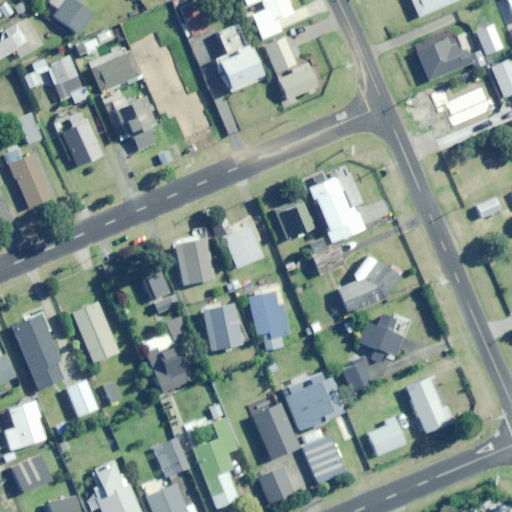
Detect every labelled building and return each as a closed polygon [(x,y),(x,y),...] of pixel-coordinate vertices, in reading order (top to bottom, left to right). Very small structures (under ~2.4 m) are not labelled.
[(65,0),(54,16),(80,33),(93,14),(73,0),(65,0)] [(276,19),(292,13),(286,0),(243,0),(246,6),(260,0),(264,9),(251,15),(261,40),(281,31),(276,19)] [(456,0),(411,0),(419,16),(456,0)] [(190,36),(207,30),(197,2),(180,9),(190,36)] [(249,48),(247,48),(234,19),(215,27),(228,56),(216,61),(228,89),(260,75),(249,48)] [(0,56),(26,41),(16,24),(0,33),(0,56)] [(483,52),(500,46),(493,26),(476,32),(483,52)] [(124,61),(134,57),(121,27),(111,32),(124,61)] [(98,60),(113,52),(104,33),(83,43),(94,67),(100,64),(98,60)] [(466,50),(459,53),(451,34),(417,48),(430,80),(471,63),(466,50)] [(271,73),(295,64),(285,37),(261,46),(271,73)] [(74,102),(85,97),(68,55),(48,63),(62,97),(70,94),(74,102)] [(43,57),(29,63),(33,73),(24,77),(29,88),(40,83),(36,74),(47,69),(43,57)] [(82,74),(89,70),(84,58),(76,62),(82,74)] [(503,97),(511,93),(511,64),(510,59),(491,67),(503,97)] [(286,102),(318,88),(306,63),(290,70),(291,73),(276,79),(286,102)] [(461,127),(498,112),(488,87),(436,109),(445,131),(460,125),(461,127)] [(126,137),(132,134),(139,150),(155,143),(148,127),(156,124),(149,109),(154,107),(149,95),(114,110),(126,137)] [(78,166),(103,155),(84,113),(71,119),(74,125),(62,131),(78,166)] [(28,143),(41,137),(31,114),(18,120),(28,143)] [(29,207),(53,197),(34,153),(10,163),(29,207)] [(354,205),(348,208),(335,177),(306,189),(329,244),(364,229),(354,205)] [(287,239),(312,228),(300,198),(275,209),(287,239)] [(236,268),(263,257),(250,226),(223,237),(236,268)] [(184,285),(213,278),(205,238),(175,244),(184,285)] [(320,275),(344,265),(336,246),(312,255),(320,275)] [(367,254),(351,273),(354,281),(337,289),(348,311),(384,299),(400,276),(367,254)] [(160,312),(175,306),(163,276),(148,282),(160,312)] [(281,335),(290,334),(281,290),(249,296),(257,335),(262,334),(266,350),(283,347),(281,335)] [(93,363),(118,352),(97,302),(72,312),(93,363)] [(211,351),(242,344),(234,304),(203,311),(211,351)] [(57,362),(61,360),(42,315),(13,326),(39,389),(64,378),(57,362)] [(393,333),(398,322),(382,315),(377,327),(366,322),(357,342),(376,350),(371,361),(379,364),(384,352),(394,356),(403,337),(393,333)] [(173,340),(189,334),(182,316),(166,322),(173,340)] [(162,393),(188,382),(167,332),(141,343),(162,393)] [(0,383),(15,377),(4,354),(0,355),(0,383)] [(366,371),(369,369),(364,360),(344,371),(354,391),(371,381),(366,371)] [(278,392),(295,432),(310,425),(312,428),(325,422),(324,419),(343,411),(326,371),(278,392)] [(444,405),(440,407),(428,379),(405,388),(424,433),(451,422),(444,405)] [(77,417),(97,409),(86,380),(66,388),(77,417)] [(112,403),(121,400),(115,383),(106,386),(112,403)] [(270,459),(297,448),(276,394),(249,405),(270,459)] [(11,450),(45,439),(33,401),(8,410),(14,427),(4,430),(11,450)] [(227,452),(236,449),(225,418),(207,424),(213,440),(195,446),(217,507),(237,500),(227,471),(232,469),(227,452)] [(348,442),(356,438),(347,418),(338,422),(348,442)] [(377,456),(406,443),(395,418),(384,422),(385,426),(367,434),(377,456)] [(188,434),(183,422),(173,427),(178,439),(188,434)] [(330,436),(323,438),(319,428),(300,436),(304,446),(302,447),(316,483),(344,472),(330,436)] [(174,474),(189,468),(176,438),(161,444),(174,474)] [(18,460),(14,451),(2,457),(5,465),(18,460)] [(24,493),(52,480),(40,455),(12,467),(24,493)] [(92,488),(94,494),(84,498),(90,511),(99,508),(100,511),(140,511),(128,484),(123,486),(113,461),(94,469),(101,485),(92,488)] [(269,503),(293,493),(283,467),(258,477),(269,503)] [(195,511),(193,503),(185,506),(174,478),(144,490),(152,511),(195,511)] [(50,511),(78,511),(75,497),(49,503),(50,511)] [(482,499),(476,511),(477,511),(511,511),(511,509),(497,503),(496,505),(482,499)]
